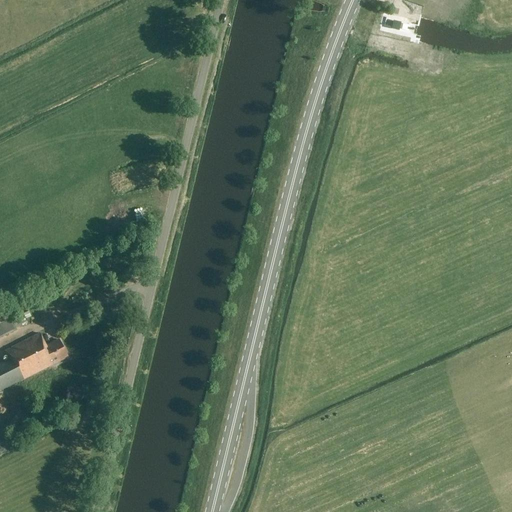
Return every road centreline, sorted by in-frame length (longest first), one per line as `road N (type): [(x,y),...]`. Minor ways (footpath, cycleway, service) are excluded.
road 1 (primary): [(211,511),(310,115),(352,0)]
road 2 (unclassified): [(97,511),(220,0)]
